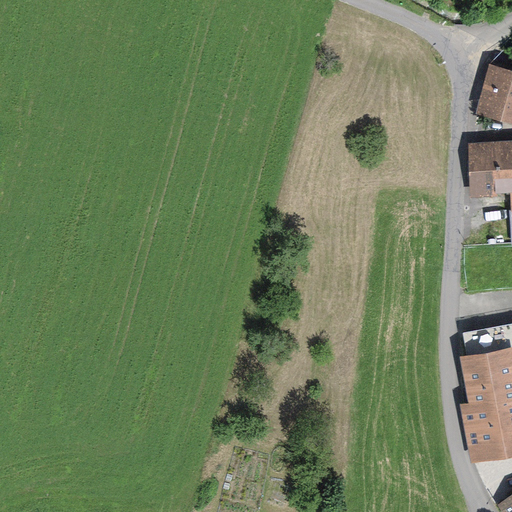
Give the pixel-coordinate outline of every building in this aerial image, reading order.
[(488,107),(511,113),(511,72),(499,69),(488,107)] [(511,148),(473,150),(474,189),(510,188),(511,244),(511,148)] [(511,325),(466,334),(471,358),(508,352),(511,351),(511,325)] [(511,443),(511,375),(508,352),(471,358),(468,359),(476,405),(466,418),(472,451),(511,443)] [(511,511),(511,494),(499,505),(504,511),(511,511)]
